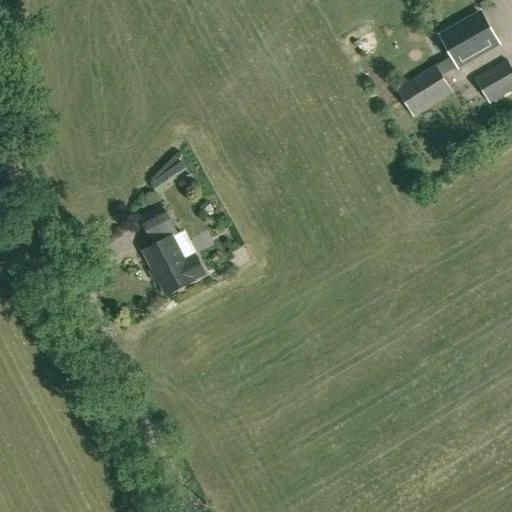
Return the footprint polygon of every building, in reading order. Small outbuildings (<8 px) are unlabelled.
[(460,65),(498,43),(480,12),(442,34),(460,65)] [(19,77),(32,71),(25,58),(12,64),(19,77)] [(490,102),(511,89),(511,66),(507,58),(475,76),(490,102)] [(414,115),(452,91),(435,64),(397,88),(414,115)] [(156,192),(187,170),(181,162),(151,184),(156,192)] [(169,218),(161,204),(137,217),(146,232),(169,218)] [(178,233),(169,218),(146,232),(153,245),(145,250),(167,294),(194,280),(194,279),(205,273),(196,255),(195,256),(183,231),(178,233)]
